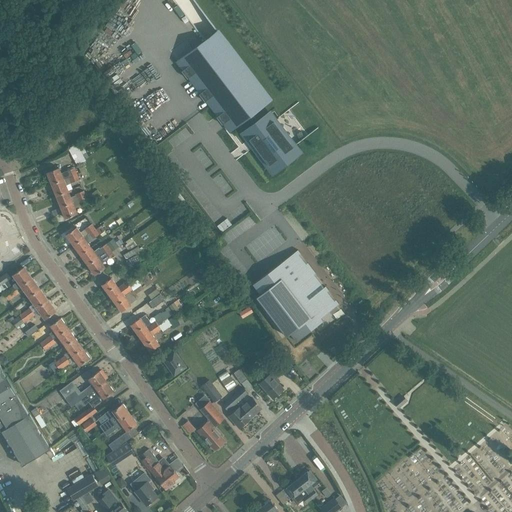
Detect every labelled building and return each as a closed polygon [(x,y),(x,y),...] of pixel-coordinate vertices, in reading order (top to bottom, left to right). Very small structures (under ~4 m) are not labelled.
[(271,100),(218,31),(178,62),(184,69),(182,71),(185,69),(190,76),(187,78),(189,77),(201,92),(199,94),(202,92),(207,99),(205,101),(207,100),(219,115),(217,117),(220,115),(225,122),(222,124),(224,123),(231,131),(249,117),(254,125),(244,133),(274,172),(299,153),(269,114),(258,122),(253,114),(271,100)] [(167,87),(174,83),(171,77),(164,81),(167,87)] [(174,134),(178,139),(184,135),(181,129),(174,134)] [(75,168),(68,171),(66,171),(66,172),(61,174),(59,168),(47,172),(52,184),(77,174),(75,168)] [(56,195),(68,191),(66,186),(80,180),(77,174),(52,184),(56,195)] [(219,207),(231,197),(216,178),(204,188),(219,207)] [(159,199),(167,194),(159,181),(151,187),(159,199)] [(61,207),(87,197),(84,191),(70,196),(68,191),(56,195),(61,207)] [(155,204),(159,209),(173,198),(169,193),(155,204)] [(91,200),(95,207),(102,203),(98,196),(91,200)] [(87,197),(61,207),(65,218),(77,214),(75,208),(89,203),(87,197)] [(66,235),(73,245),(83,238),(96,229),(92,224),(80,233),(76,227),(66,235)] [(81,255),(91,248),(87,243),(100,234),(96,229),(83,238),(73,245),(81,255)] [(104,236),(107,241),(113,238),(109,233),(104,236)] [(98,258),(117,244),(113,239),(94,252),(91,248),(81,255),(88,265),(98,258)] [(134,264),(108,282),(114,299),(121,304),(124,308),(123,309),(137,324),(171,300),(170,298),(176,294),(179,294),(193,284),(187,267),(163,243),(145,256),(146,257),(134,264)] [(98,258),(88,265),(95,275),(105,268),(102,263),(110,258),(110,257),(114,254),(112,252),(119,247),(117,244),(98,258)] [(129,256),(136,250),(132,245),(125,251),(129,256)] [(274,268),(253,284),(260,294),(257,297),(287,337),(291,334),(296,341),(323,321),(318,313),(334,301),(327,292),(329,290),(326,286),(324,288),(314,274),(315,273),(308,263),(306,264),(299,255),(300,253),(298,250),(277,266),(278,267),(275,269),(274,268)] [(76,272),(82,265),(71,253),(60,264),(68,273),(73,269),(76,272)] [(128,266),(139,259),(136,254),(124,261),(128,266)] [(21,286),(31,278),(23,267),(13,275),(18,282),(13,286),(3,293),(6,297),(16,289),(21,286)] [(4,274),(0,277),(0,291),(1,292),(8,287),(5,283),(9,281),(4,274)] [(31,278),(21,286),(24,290),(29,297),(39,289),(31,278)] [(19,293),(16,289),(6,297),(9,301),(19,293)] [(14,325),(48,301),(39,289),(29,297),(34,305),(30,308),(19,315),(14,319),(13,317),(9,320),(11,322),(12,321),(14,325)] [(56,312),(48,301),(14,325),(17,328),(25,323),(35,315),(36,317),(40,313),(45,319),(56,312)] [(171,321),(182,311),(176,305),(165,316),(171,321)] [(252,312),(249,307),(240,313),(243,318),(252,312)] [(58,336),(68,328),(60,318),(50,325),(58,336)] [(167,318),(146,323),(149,335),(161,333),(159,326),(169,324),(167,318)] [(174,332),(183,328),(179,320),(170,323),(174,332)] [(31,336),(39,330),(35,325),(27,331),(31,336)] [(153,356),(157,352),(151,345),(155,341),(141,326),(133,334),(153,356)] [(75,338),(68,328),(58,336),(65,346),(75,338)] [(43,347),(53,339),(51,336),(40,343),(43,347)] [(75,338),(65,346),(69,351),(64,355),(65,356),(55,363),(57,366),(82,348),(75,338)] [(56,343),(55,342),(53,339),(43,347),(46,350),(56,343)] [(185,351),(180,345),(175,348),(180,355),(185,351)] [(89,359),(82,348),(57,366),(60,370),(70,363),(70,364),(75,360),(79,366),(89,359)] [(163,359),(174,375),(185,367),(174,352),(163,359)] [(273,399),(284,389),(272,376),(276,373),(276,374),(282,368),(273,358),(267,364),(271,368),(265,373),(268,377),(260,384),(273,399)] [(0,428),(10,445),(11,445),(14,451),(22,464),(21,465),(22,466),(51,449),(50,447),(49,448),(42,435),(41,436),(38,430),(38,429),(30,415),(29,415),(16,394),(17,394),(7,377),(6,378),(2,371),(3,370),(0,365),(0,428)] [(60,375),(70,368),(68,365),(58,372),(60,375)] [(247,378),(240,369),(234,373),(241,383),(247,378)] [(91,393),(106,382),(103,378),(105,377),(105,375),(102,371),(100,371),(99,372),(89,379),(93,384),(81,392),(72,381),(60,391),(72,407),(81,400),(84,403),(88,400),(83,393),(89,389),(91,393)] [(236,385),(230,376),(222,381),(228,390),(236,385)] [(202,385),(214,403),(222,397),(209,380),(202,385)] [(88,400),(84,403),(85,405),(89,402),(92,406),(74,419),(75,419),(71,422),(75,427),(79,425),(98,412),(94,407),(102,401),(100,399),(102,397),(103,399),(113,392),(106,382),(91,393),(89,389),(83,393),(88,400)] [(243,387),(231,397),(237,403),(237,404),(240,408),(241,407),(250,418),(262,409),(252,398),(245,404),(241,400),(249,394),(243,387)] [(399,409),(409,401),(404,395),(394,403),(399,409)] [(228,411),(237,404),(237,403),(231,397),(222,405),(228,411)] [(210,421),(208,422),(198,431),(205,440),(205,441),(207,444),(209,444),(214,450),(216,449),(217,449),(220,447),(220,445),(224,441),(219,435),(220,434),(215,429),(214,429),(213,428),(215,426),(224,418),(210,402),(200,410),(210,421)] [(104,432),(130,414),(122,404),(113,410),(112,408),(104,414),(110,422),(102,428),(104,432)] [(239,428),(250,418),(241,407),(240,408),(230,417),(239,428)] [(35,417),(40,414),(36,408),(31,411),(35,417)] [(48,416),(53,425),(63,420),(58,411),(48,416)] [(137,424),(130,414),(104,432),(107,436),(117,428),(118,430),(123,427),(126,432),(137,424)] [(87,431),(88,432),(97,425),(92,417),(82,424),(83,426),(82,427),(85,432),(87,431)] [(39,420),(35,422),(41,433),(45,431),(39,420)] [(190,433),(195,429),(188,421),(183,426),(190,433)] [(145,439),(156,434),(154,429),(143,434),(145,439)] [(129,439),(125,433),(116,439),(120,445),(121,445),(129,439)] [(132,451),(126,443),(106,457),(112,465),(132,451)] [(157,447),(149,453),(153,459),(162,453),(157,447)] [(149,455),(145,458),(150,467),(154,464),(149,455)] [(178,477),(175,472),(183,466),(177,458),(164,469),(159,462),(149,470),(165,490),(172,484),(171,483),(178,477)] [(310,470),(298,480),(305,489),(308,493),(314,488),(311,484),(316,480),(317,480),(310,470)] [(98,487),(91,475),(84,479),(91,491),(98,487)] [(137,479),(142,486),(135,492),(146,506),(157,497),(152,490),(153,489),(142,475),(137,479)] [(84,479),(67,490),(74,501),(91,491),(84,479)] [(298,480),(286,488),(293,498),(298,504),(305,499),(303,497),(308,493),(305,489),(298,480)] [(319,495),(314,488),(308,493),(313,500),(319,495)] [(120,504),(109,490),(104,494),(105,496),(100,501),(109,511),(124,511),(127,511),(121,503),(120,504)] [(313,500),(308,493),(303,497),(305,499),(308,504),(313,500)] [(334,497),(320,508),(322,511),(336,511),(342,508),(334,497)] [(271,500),(259,509),(261,511),(274,511),(278,510),(271,500)]
